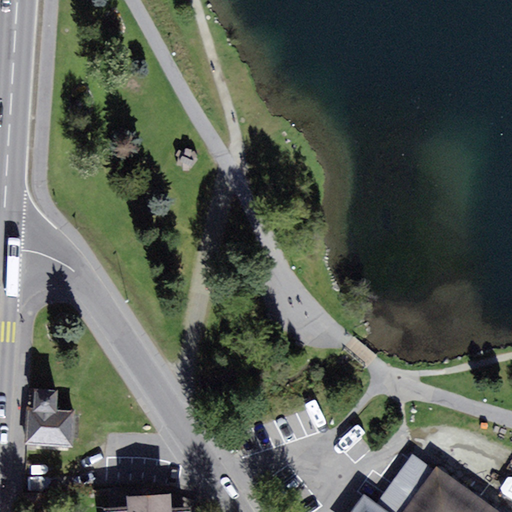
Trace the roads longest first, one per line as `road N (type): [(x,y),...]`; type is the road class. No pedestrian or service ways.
road 1 (residential): [(238,511),(90,286),(53,260),(0,246)]
road 2 (primary): [(0,246),(17,0)]
